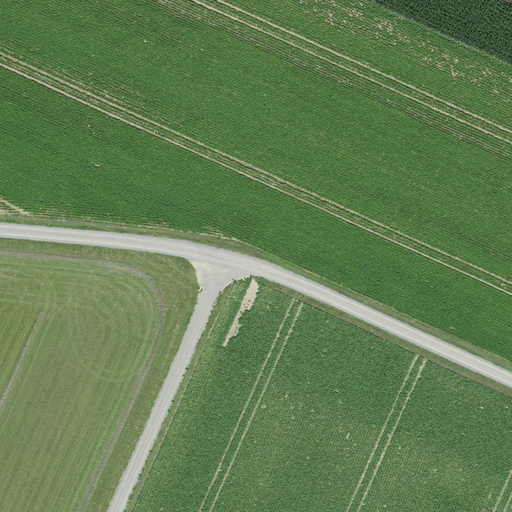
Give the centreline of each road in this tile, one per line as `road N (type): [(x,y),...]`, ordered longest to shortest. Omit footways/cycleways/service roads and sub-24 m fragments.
road 1 (track): [(0,232),(225,253),(511,382)]
road 2 (track): [(225,253),(114,511)]
